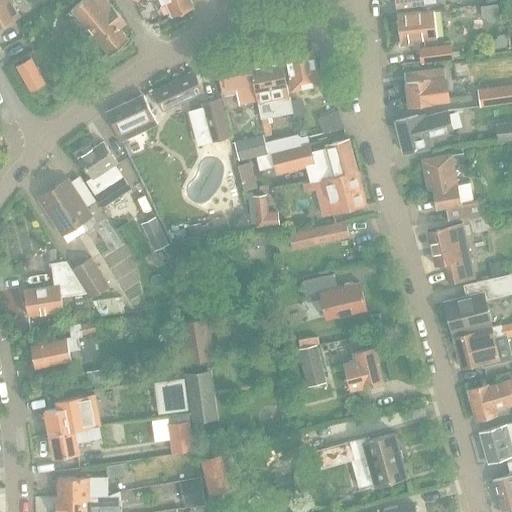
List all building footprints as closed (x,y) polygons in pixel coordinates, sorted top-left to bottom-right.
[(10,0),(7,0),(0,4),(0,26),(20,16),(10,0)] [(119,29),(125,24),(106,0),(79,0),(70,7),(108,54),(127,38),(119,29)] [(164,0),(171,16),(194,7),(190,0),(164,0)] [(398,15),(401,41),(437,36),(433,10),(398,15)] [(419,49),(421,62),(453,58),(452,45),(419,49)] [(285,52),(292,90),(319,84),(312,47),(285,52)] [(249,59),(257,100),(258,105),(289,99),(280,53),(249,59)] [(31,58),(17,65),(32,91),(46,83),(31,58)] [(240,104),(257,100),(249,59),(217,65),(222,92),(237,89),(240,104)] [(407,82),(409,105),(449,101),(445,68),(420,71),(421,80),(407,82)] [(156,89),(165,108),(201,91),(192,71),(156,89)] [(511,83),(479,89),(482,106),(511,101),(511,83)] [(106,110),(120,140),(156,124),(142,94),(106,110)] [(188,111),(197,143),(228,135),(217,98),(201,102),(202,107),(188,111)] [(430,137),(453,131),(448,110),(425,116),(425,115),(418,117),(418,114),(396,120),(404,151),(426,146),(424,138),(430,137)] [(336,114),(328,116),(332,127),(340,124),(336,114)] [(511,121),(497,124),(498,139),(511,137),(511,121)] [(265,141),(268,150),(299,143),(296,133),(265,141)] [(268,153),(265,139),(239,145),(243,159),(268,153)] [(334,178),(357,172),(348,140),(326,146),(326,149),(309,154),(308,148),(257,161),(259,170),(274,166),(277,175),(307,166),(311,182),(334,178)] [(78,158),(99,189),(124,173),(103,141),(78,158)] [(434,188),(458,184),(452,154),(422,159),(427,186),(429,186),(430,185),(434,188)] [(334,178),(311,182),(303,185),(305,192),(315,189),(322,214),(365,203),(357,172),(334,178)] [(77,220),(79,223),(91,215),(67,178),(55,186),(57,190),(40,201),(60,231),(77,220)] [(458,184),(434,188),(434,189),(438,209),(447,207),(449,219),(484,213),(482,199),(474,201),(471,183),(458,185),(458,184)] [(98,197),(108,213),(118,206),(108,190),(98,197)] [(279,210),(268,211),(266,194),(253,196),(256,227),(280,224),(279,210)] [(142,223),(154,249),(167,243),(155,217),(142,223)] [(287,236),(291,251),(348,235),(344,220),(287,236)] [(449,283),(475,278),(463,222),(428,229),(435,266),(445,264),(449,283)] [(200,243),(170,248),(179,303),(203,300),(197,264),(203,262),(200,243)] [(71,267),(78,278),(91,298),(110,286),(92,257),(72,269),(71,267)] [(78,287),(78,278),(71,267),(51,267),(53,287),(24,290),(28,317),(64,312),(61,290),(78,287)] [(359,281),(337,286),(334,273),(302,281),(307,302),(324,298),(329,317),(366,308),(359,281)] [(444,302),(452,333),(490,323),(485,300),(504,295),(511,293),(511,277),(511,273),(463,285),(466,296),(444,302)] [(211,313),(183,317),(189,356),(217,352),(211,313)] [(32,346),(36,369),(71,362),(69,352),(79,350),(76,338),(81,337),(81,336),(96,332),(94,323),(74,327),(75,331),(71,332),(72,338),(32,346)] [(453,336),(460,368),(498,358),(493,336),(503,334),(501,324),(453,336)] [(319,332),(299,335),(301,343),(320,338),(319,332)] [(298,349),(307,386),(326,382),(317,344),(298,349)] [(343,362),(350,389),(384,380),(375,345),(353,351),(355,359),(343,362)] [(190,393),(210,391),(208,370),(187,373),(190,393)] [(496,409),(511,404),(511,377),(489,385),(489,383),(469,389),(479,420),(498,414),(496,409)] [(44,411),(49,434),(100,426),(94,394),(57,401),(58,409),(44,411)] [(172,451),(193,448),(189,421),(168,424),(172,451)] [(480,432),(489,461),(511,454),(511,422),(510,423),(480,432)] [(109,424),(49,435),(54,459),(80,454),(78,441),(102,436),(102,434),(111,432),(109,424)] [(302,449),(322,445),(319,428),(299,433),(302,449)] [(365,439),(377,482),(408,473),(396,431),(365,439)] [(106,466),(109,477),(127,473),(125,462),(106,466)] [(511,474),(494,480),(503,510),(511,506),(511,474)] [(91,497),(91,496),(91,488),(109,488),(108,477),(97,477),(57,478),(58,497),(58,498),(91,497)] [(91,511),(91,507),(122,506),(121,490),(109,496),(91,496),(91,497),(58,498),(58,497),(56,497),(56,511),(91,511)] [(416,511),(414,503),(398,507),(397,503),(384,506),(385,511),(416,511)]
